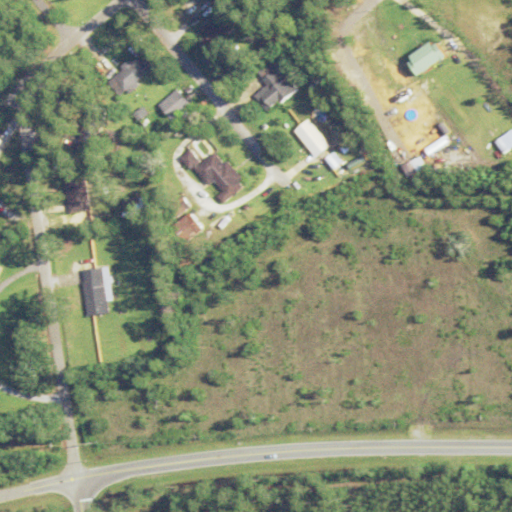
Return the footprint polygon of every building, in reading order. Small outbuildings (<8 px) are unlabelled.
[(223,41),(229,47),(221,54),(216,48),(212,52),(203,41),(207,38),(202,31),(209,25),(212,28),(224,18),(235,31),(223,41)] [(287,36),(292,41),(279,52),(275,47),(267,54),(256,41),(273,26),(284,39),(287,36)] [(414,78),(443,58),(432,42),(403,62),(414,78)] [(121,97),(110,84),(125,70),(123,67),(130,61),(132,64),(145,53),(157,67),(121,97)] [(293,76),(296,81),(294,83),(300,91),(283,105),(281,102),(269,112),(256,97),(269,86),(264,81),(266,80),(260,73),(278,57),(284,64),(282,65),(290,75),(288,76),(290,79),(293,76)] [(107,65),(111,63),(119,75),(115,78),(107,65)] [(175,120),(173,122),(160,106),(178,90),(191,106),(185,111),(190,118),(180,126),(175,120)] [(134,116),(144,107),(150,114),(140,123),(134,116)] [(297,133),(311,121),(332,147),(318,159),(297,133)] [(216,153),(225,165),(229,161),(244,180),(240,183),(244,189),(238,194),(239,195),(235,198),(234,198),(225,205),(219,198),(224,193),(215,182),(210,187),(209,186),(203,191),(198,185),(204,179),(195,168),(191,171),(181,159),(192,150),(202,162),(199,165),(200,167),(216,153)] [(66,179),(87,176),(92,211),(71,214),(66,179)] [(148,198),(148,207),(142,208),(143,218),(124,219),(123,196),(142,195),(142,198),(148,198)] [(174,228),(192,214),(205,232),(187,246),(174,228)] [(83,284),(86,283),(84,271),(104,269),(110,315),(88,318),(83,284)]
